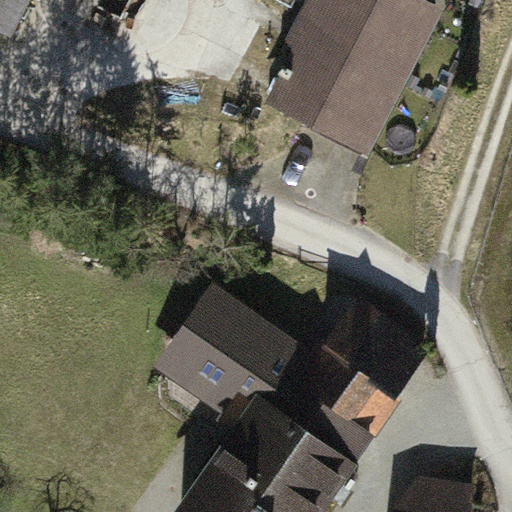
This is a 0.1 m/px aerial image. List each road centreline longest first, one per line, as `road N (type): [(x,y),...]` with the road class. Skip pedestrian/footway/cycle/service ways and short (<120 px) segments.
road 1 (residential): [(0,113),(381,262),(440,298),(511,441)]
road 2 (track): [(511,86),(440,298)]
